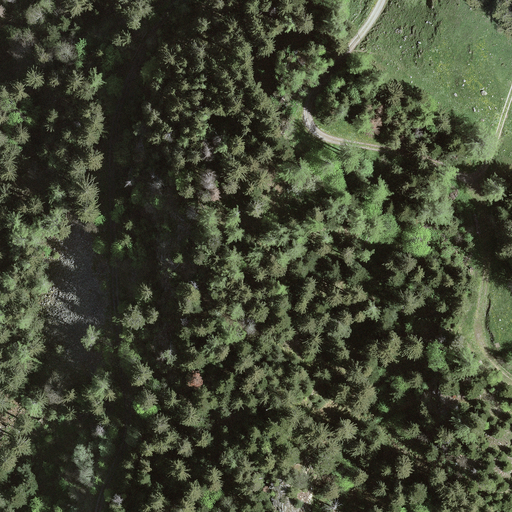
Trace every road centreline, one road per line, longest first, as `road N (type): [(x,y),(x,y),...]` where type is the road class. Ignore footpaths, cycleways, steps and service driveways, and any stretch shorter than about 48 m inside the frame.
road 1 (track): [(96,511),(128,417),(112,251),(117,114),(136,62),(175,0)]
road 2 (track): [(382,0),(312,99),(310,121),(328,138),(401,151),(479,183),(511,100)]
